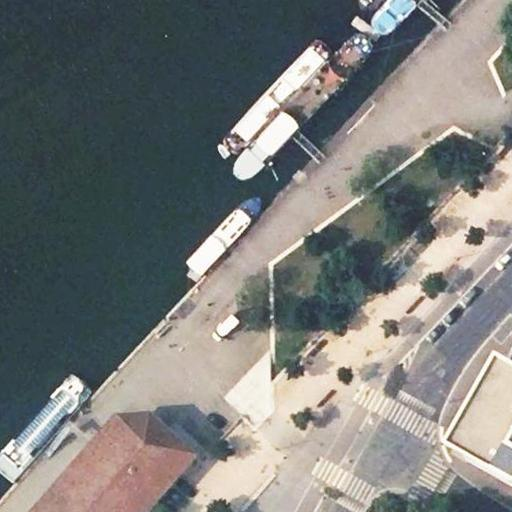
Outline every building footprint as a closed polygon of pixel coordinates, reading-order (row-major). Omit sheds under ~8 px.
[(391,0),(382,10),(376,20),(377,32),(386,37),(400,33),(431,0),(391,0)] [(363,35),(354,38),(239,156),(233,166),(235,178),(244,182),(257,179),(373,59),(377,49),(372,38),(363,35)] [(511,393),(471,465),(511,488),(511,393)] [(108,434),(164,495),(197,458),(182,445),(171,435),(166,431),(152,418),(120,420),(115,425),(108,434)] [(149,511),(164,495),(108,434),(42,509),(39,511),(149,511)]
